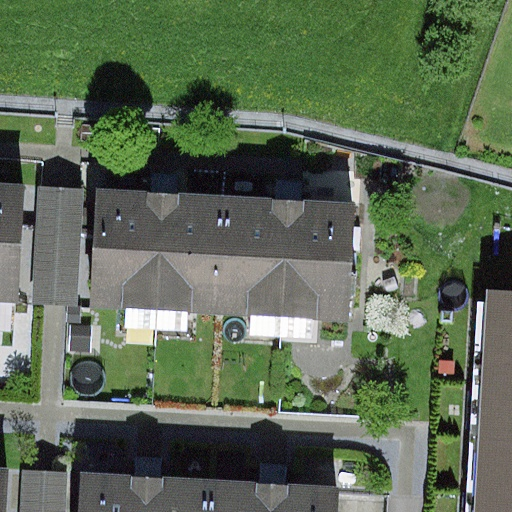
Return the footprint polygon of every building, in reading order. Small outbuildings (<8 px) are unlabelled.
[(0,299),(51,301),(55,197),(0,194),(0,299)] [(379,316),(383,212),(288,207),(164,202),(121,200),(117,305),(379,316)] [(45,511),(83,511),(84,461),(46,461),(45,511)] [(0,511),(13,511),(15,464),(0,463),(0,511)] [(369,511),(370,496),(270,492),(146,487),(108,485),(106,511),(369,511)]
